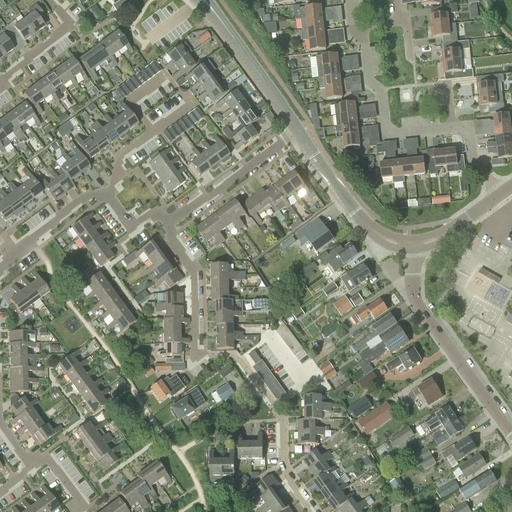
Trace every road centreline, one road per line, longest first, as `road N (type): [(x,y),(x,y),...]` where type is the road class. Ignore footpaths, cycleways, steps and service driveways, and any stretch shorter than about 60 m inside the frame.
road 1 (residential): [(498,197),(475,164),(469,128),(388,129),(364,31)]
road 2 (residential): [(275,407),(239,357),(194,357),(193,269),(170,240),(170,225)]
road 3 (residential): [(511,436),(416,303),(409,245)]
road 4 (tertiary): [(300,133),(203,0)]
road 5 (tertiary): [(409,245),(372,230),(300,133)]
road 6 (residential): [(170,225),(300,133)]
road 7 (residential): [(0,271),(84,198),(106,195)]
road 8 (residential): [(106,195),(119,156),(191,105)]
road 9 (residential): [(0,83),(70,26),(47,0)]
